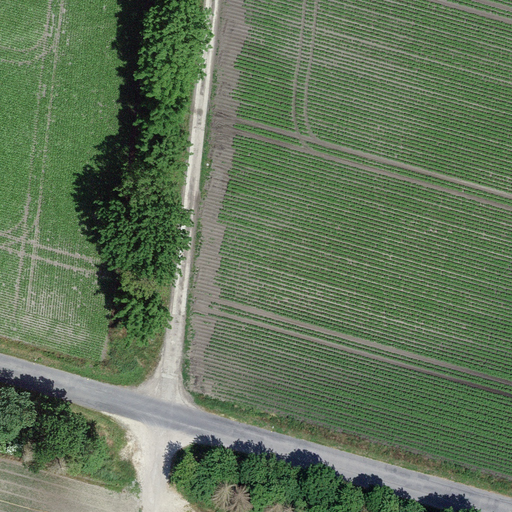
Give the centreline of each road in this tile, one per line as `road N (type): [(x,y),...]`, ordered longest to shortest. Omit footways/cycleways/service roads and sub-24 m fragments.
road 1 (tertiary): [(0,368),(505,511)]
road 2 (track): [(213,0),(154,511)]
